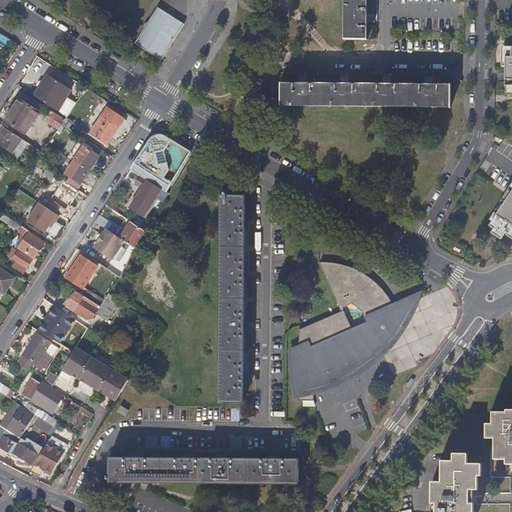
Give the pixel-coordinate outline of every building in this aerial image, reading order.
[(344,0),(344,39),(368,39),(368,22),(368,14),(367,0),(344,0)] [(184,24),(158,7),(135,43),(161,59),(184,24)] [(185,25),(184,24),(161,59),(162,60),(185,25)] [(511,46),(501,46),(501,65),(505,65),(505,85),(511,84),(511,46)] [(74,91),(48,74),(33,96),(59,113),(74,91)] [(299,84),(281,84),(281,105),(450,108),(450,86),(433,85),(425,85),(391,85),(383,85),(349,84),(342,84),(307,84),(299,84)] [(40,112),(19,99),(5,120),(26,134),(40,112)] [(66,120),(51,110),(45,121),(59,130),(63,124),(66,120)] [(119,128),(102,116),(89,134),(107,146),(119,128)] [(23,139),(5,127),(0,133),(0,145),(13,154),(23,139)] [(174,152),(153,140),(137,163),(157,175),(161,168),(163,170),(159,176),(169,181),(183,157),(186,160),(190,154),(186,152),(186,151),(177,146),(174,152)] [(100,157),(84,146),(75,160),(74,161),(90,172),(91,171),(100,157)] [(90,172),(74,161),(66,174),(82,184),(90,172)] [(22,167),(19,172),(27,178),(30,173),(22,167)] [(42,175),(59,187),(54,194),(75,208),(77,206),(80,206),(82,203),(81,200),(85,194),(47,168),(42,175)] [(151,183),(146,190),(164,203),(169,193),(152,182),(151,183)] [(501,239),(504,234),(511,239),(511,183),(500,201),(504,203),(490,224),(495,227),(491,232),(501,239)] [(140,200),(137,198),(133,205),(148,215),(153,207),(150,206),(154,200),(144,194),(140,200)] [(245,196),(221,195),(220,402),(244,403),(244,381),(244,371),(244,330),(245,321),(245,279),(245,270),(245,229),(245,219),(245,196)] [(137,198),(133,196),(129,203),(133,205),(137,198)] [(100,215),(95,221),(107,229),(108,230),(113,223),(100,215)] [(30,219),(24,228),(46,242),(51,234),(30,219)] [(8,224),(27,236),(19,248),(35,259),(46,243),(10,220),(8,224)] [(147,232),(131,222),(120,238),(125,241),(137,249),(147,232)] [(108,230),(107,229),(95,248),(113,260),(125,241),(120,238),(108,230)] [(19,251),(14,248),(9,256),(13,258),(19,251)] [(19,251),(13,258),(27,268),(33,259),(19,249),(19,251)] [(85,257),(81,254),(65,277),(69,280),(85,257)] [(99,266),(85,257),(69,280),(84,289),(99,266)] [(327,262),(320,262),(341,309),(344,307),(368,276),(367,275),(357,279),(351,267),(345,265),(340,263),(334,262),(327,262)] [(16,278),(0,267),(0,290),(5,294),(16,278)] [(344,307),(353,303),(363,311),(368,321),(365,323),(385,338),(398,320),(394,311),(396,310),(391,300),(389,301),(385,291),(382,293),(377,282),(371,284),(368,276),(344,307)] [(101,306),(76,291),(66,306),(87,320),(93,318),(97,313),(101,306)] [(109,293),(101,306),(97,313),(108,321),(121,301),(109,293)] [(54,305),(37,330),(59,345),(76,320),(54,305)] [(300,329),(300,330),(300,401),(315,401),(315,395),(315,389),(333,383),(341,379),(352,373),(359,369),(367,363),(374,358),(380,352),(387,346),(383,342),(385,338),(365,323),(353,328),(345,310),(342,311),(300,329)] [(51,343),(37,334),(24,354),(38,364),(39,362),(45,366),(51,356),(45,353),(51,343)] [(91,357),(76,348),(63,369),(69,373),(70,372),(79,378),(92,358),(91,357)] [(110,369),(92,358),(79,378),(87,382),(88,381),(98,386),(97,388),(97,389),(110,369)] [(128,380),(110,369),(97,389),(106,394),(108,392),(118,398),(128,380)] [(49,372),(44,381),(53,385),(57,376),(49,372)] [(43,383),(32,377),(22,394),(41,405),(49,392),(41,386),(43,383)] [(0,381),(0,391),(11,399),(16,392),(0,381)] [(62,392),(58,398),(63,401),(61,405),(68,409),(70,407),(74,400),(68,396),(62,392)] [(82,406),(74,400),(70,407),(78,412),(82,406)] [(22,406),(16,402),(0,425),(7,429),(22,406)] [(130,408),(123,404),(120,409),(127,413),(130,408)] [(35,415),(22,406),(7,429),(21,438),(35,415)] [(35,415),(39,417),(53,426),(57,428),(61,422),(40,408),(35,415)] [(492,426),(485,426),(485,440),(490,440),(494,440),(494,461),(506,461),(506,466),(511,465),(511,411),(506,412),(506,414),(492,414),(492,426)] [(39,417),(35,423),(49,432),(53,426),(39,417)] [(0,438),(0,439),(0,447),(12,454),(13,457),(17,459),(25,460),(35,465),(40,455),(20,443),(23,439),(21,438),(7,429),(0,425),(0,424),(0,438)] [(69,443),(52,435),(48,442),(64,451),(69,443)] [(64,451),(48,442),(31,471),(41,476),(44,470),(52,474),(65,452),(64,451)] [(441,484),(431,484),(431,505),(436,505),(435,511),(473,511),(473,505),(469,505),(469,499),(469,492),(477,492),(478,478),(481,478),(481,466),(467,465),(467,455),(453,455),(453,463),(441,463),(441,484)] [(131,458),(110,458),(110,482),(204,483),(204,459),(192,459),(182,459),(141,459),(131,458)] [(218,459),(204,459),(204,483),(299,484),(300,460),(278,460),(269,460),(227,459),(218,459)]
